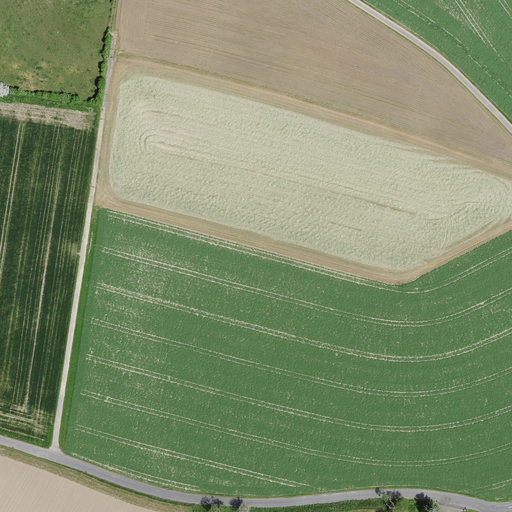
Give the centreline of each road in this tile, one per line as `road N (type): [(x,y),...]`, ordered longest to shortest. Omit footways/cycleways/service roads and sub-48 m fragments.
road 1 (unclassified): [(0,441),(195,499),(272,503),(401,492),(489,509)]
road 2 (track): [(53,455),(115,30)]
road 3 (track): [(511,130),(451,66),(352,0)]
